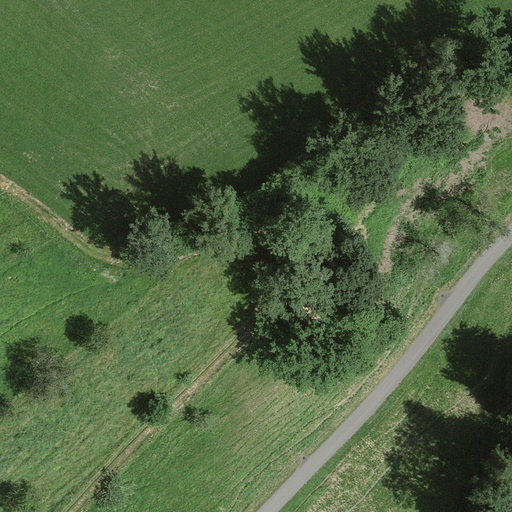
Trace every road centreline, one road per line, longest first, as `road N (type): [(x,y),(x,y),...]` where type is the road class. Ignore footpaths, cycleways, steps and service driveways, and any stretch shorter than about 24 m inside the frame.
road 1 (track): [(0,181),(93,254),(113,259),(173,251),(252,226),(275,246),(277,285),(249,331),(71,511)]
road 2 (unclassified): [(267,511),(366,410),(511,234)]
